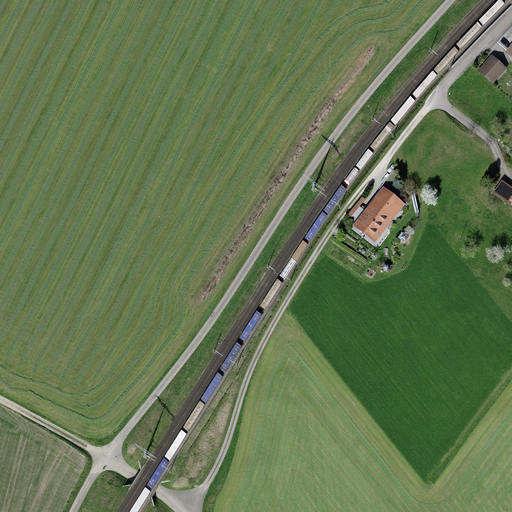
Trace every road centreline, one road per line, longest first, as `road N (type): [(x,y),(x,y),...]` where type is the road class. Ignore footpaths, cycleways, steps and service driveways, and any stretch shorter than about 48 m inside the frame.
road 1 (track): [(105,457),(183,360),(339,132),(453,0)]
road 2 (track): [(186,509),(216,467),(253,362),(316,253),(436,100)]
road 3 (track): [(511,365),(432,476)]
